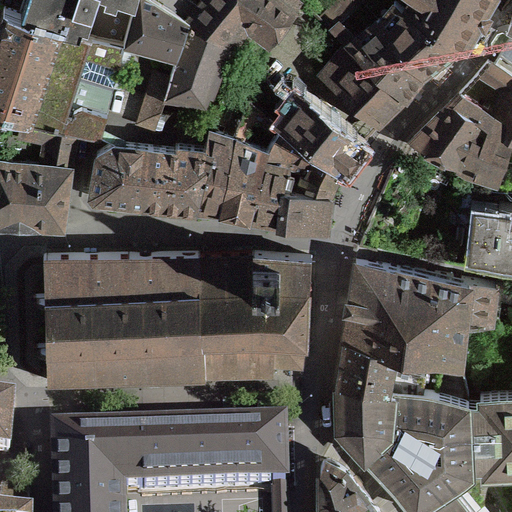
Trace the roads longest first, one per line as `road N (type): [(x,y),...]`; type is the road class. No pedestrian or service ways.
road 1 (residential): [(338,243),(377,151),(462,60),(503,0)]
road 2 (residential): [(310,511),(307,461),(338,243)]
road 3 (residential): [(69,237),(259,235),(338,243)]
